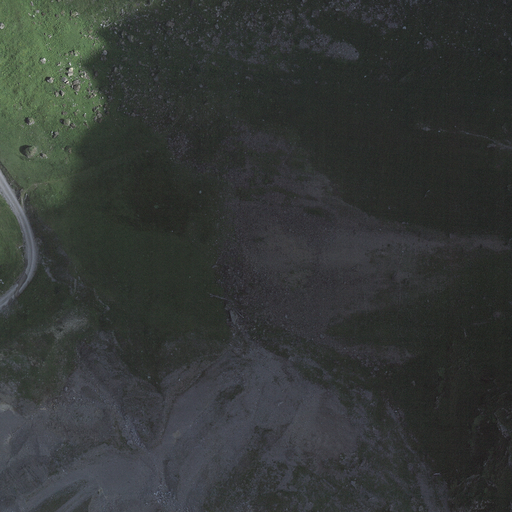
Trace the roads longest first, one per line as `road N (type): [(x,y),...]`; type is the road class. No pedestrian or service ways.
road 1 (track): [(65,511),(117,463),(99,464),(8,511)]
road 2 (track): [(0,181),(30,238),(24,277),(0,303)]
